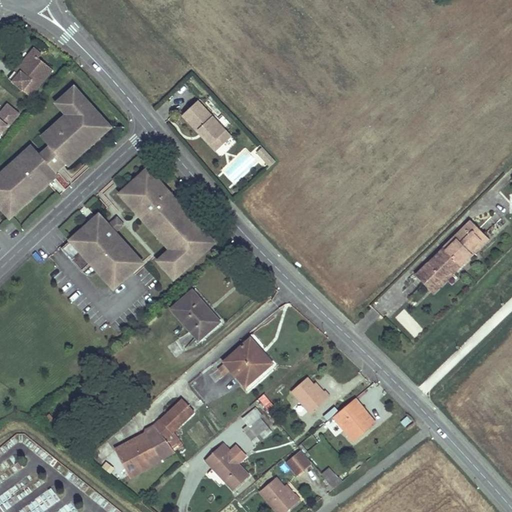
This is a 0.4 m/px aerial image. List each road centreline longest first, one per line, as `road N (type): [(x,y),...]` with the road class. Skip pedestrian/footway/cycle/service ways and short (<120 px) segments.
road 1 (residential): [(151,128),(293,287),(434,423)]
road 2 (residential): [(151,128),(0,267)]
road 3 (residential): [(323,511),(434,423)]
road 4 (residential): [(63,29),(151,128)]
